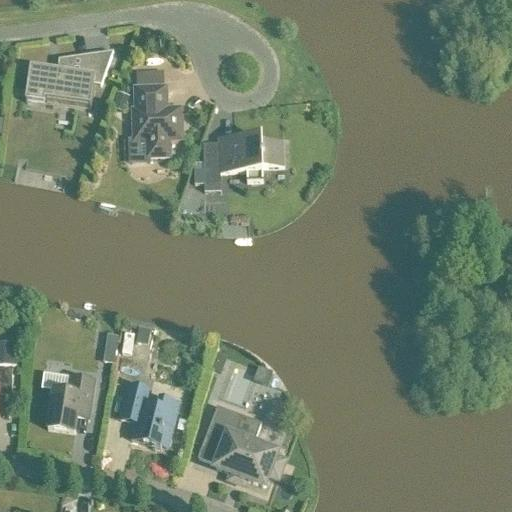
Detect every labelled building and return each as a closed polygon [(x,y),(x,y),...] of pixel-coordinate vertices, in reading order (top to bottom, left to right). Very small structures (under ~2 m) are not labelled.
[(102,92),(113,58),(59,66),(58,78),(31,74),(27,104),(91,113),(94,90),(102,92)] [(137,94),(164,93),(163,77),(137,78),(137,94)] [(169,146),(182,146),(181,115),(167,115),(166,94),(135,95),(136,116),(133,116),(134,148),(147,147),(148,164),(170,163),(169,146)] [(130,102),(118,98),(112,114),(124,118),(130,102)] [(219,146),(220,150),(204,150),(205,190),(221,189),(220,180),(247,179),(247,189),(263,189),(263,175),(284,175),(283,150),(262,151),(262,145),(219,146)] [(102,365),(115,367),(119,341),(107,338),(102,365)] [(0,370),(16,371),(16,347),(0,347),(0,370)] [(0,401),(12,402),(12,375),(0,375),(0,401)] [(68,398),(54,396),(48,436),(74,440),(77,425),(89,427),(95,387),(70,383),(68,398)] [(131,447),(168,456),(179,411),(161,407),(159,415),(147,412),(151,397),(129,391),(120,426),(136,430),(131,447)] [(261,430),(240,422),(218,414),(199,464),(217,471),(216,475),(232,481),(231,483),(245,488),(245,486),(264,493),(269,481),(274,482),(278,480),(281,476),(281,471),(279,467),(275,464),(277,460),(253,451),(261,430)]
